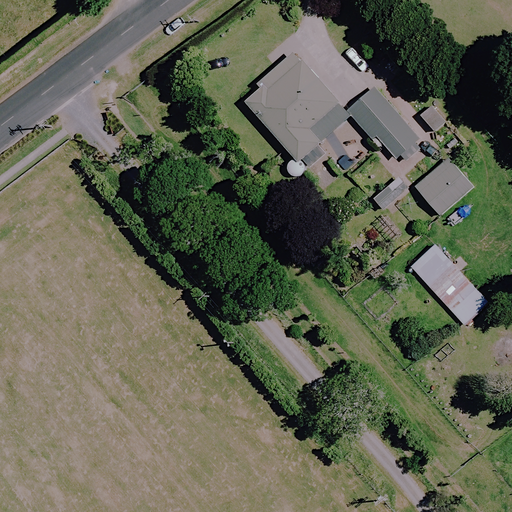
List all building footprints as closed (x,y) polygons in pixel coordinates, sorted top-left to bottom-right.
[(352,117),(298,56),(247,102),(301,163),(352,117)] [(421,140),(379,89),(350,112),(380,147),(384,144),(397,160),(421,140)] [(474,188),(451,161),(418,190),(442,217),(474,188)] [(411,191),(401,179),(376,200),(386,212),(411,191)] [(491,304),(438,246),(414,268),(467,326),(491,304)]
